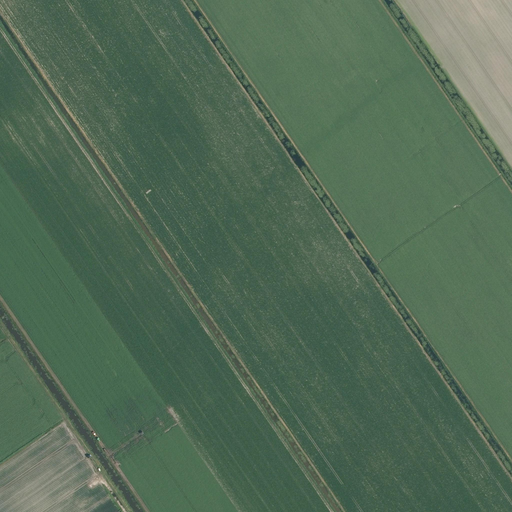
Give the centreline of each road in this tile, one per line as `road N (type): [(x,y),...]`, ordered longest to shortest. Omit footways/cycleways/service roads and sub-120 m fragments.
road 1 (track): [(147,511),(0,298)]
road 2 (track): [(0,330),(122,511)]
